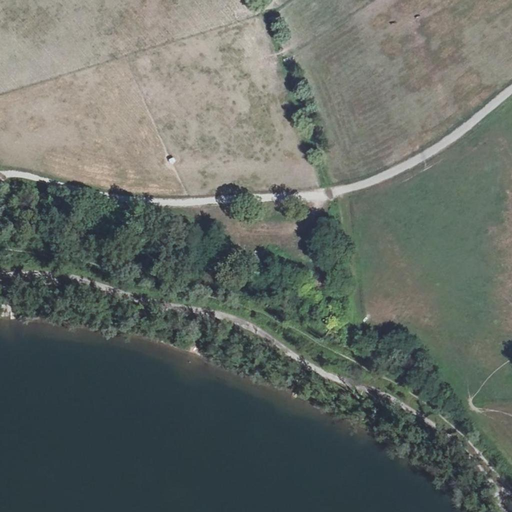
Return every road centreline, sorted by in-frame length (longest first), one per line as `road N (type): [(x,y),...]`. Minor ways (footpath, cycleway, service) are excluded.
road 1 (track): [(503,511),(487,475),(451,437),(390,397),(301,361),(243,322),(48,274),(0,275)]
road 2 (track): [(511,90),(415,161),(327,193),(158,202),(0,174)]
